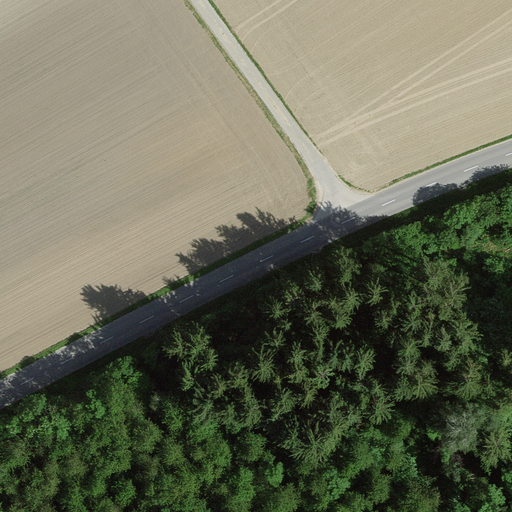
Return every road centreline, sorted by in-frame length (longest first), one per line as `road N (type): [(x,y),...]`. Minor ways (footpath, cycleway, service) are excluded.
road 1 (unclassified): [(511,155),(347,222),(0,394)]
road 2 (track): [(199,0),(321,170),(347,222)]
